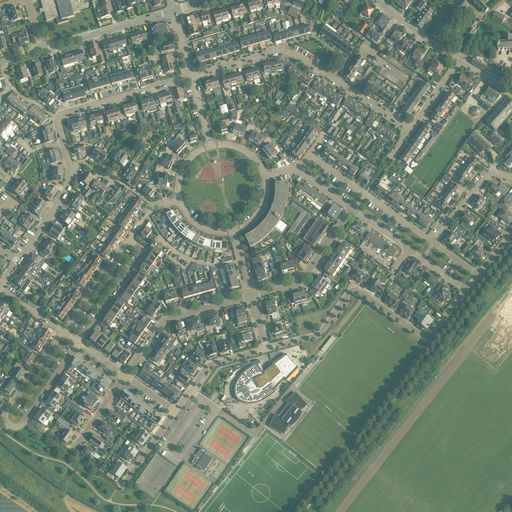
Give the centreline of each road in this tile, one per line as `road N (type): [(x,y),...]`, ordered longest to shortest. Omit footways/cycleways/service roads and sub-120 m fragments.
road 1 (residential): [(410,128),(285,51),(190,75)]
road 2 (residential): [(62,332),(6,411),(10,424),(21,423),(78,343)]
road 3 (residential): [(424,337),(353,289),(319,334),(265,349)]
road 4 (residential): [(124,375),(161,323),(251,296)]
road 5 (residential): [(433,243),(309,155)]
road 6 (residential): [(251,296),(302,280),(351,208)]
road 7 (residential): [(190,75),(57,119)]
road 8 (residential): [(41,50),(172,10)]
road 9 (residential): [(78,343),(143,250),(128,239)]
